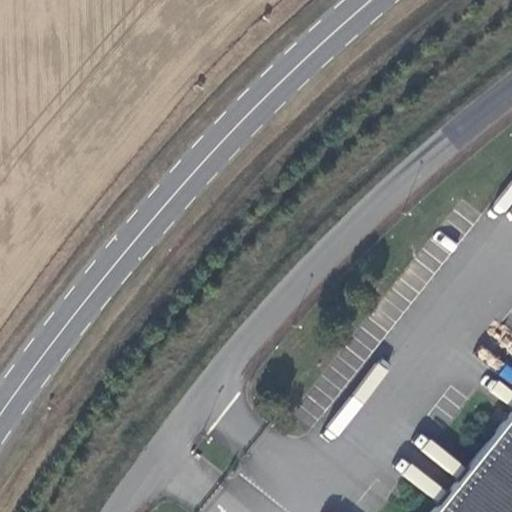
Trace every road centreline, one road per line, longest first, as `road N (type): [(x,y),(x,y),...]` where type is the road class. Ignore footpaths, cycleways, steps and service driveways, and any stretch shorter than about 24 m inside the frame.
road 1 (unclassified): [(511,93),(401,184),(202,393),(125,511)]
road 2 (secondary): [(0,422),(141,234),(269,93),(370,0)]
